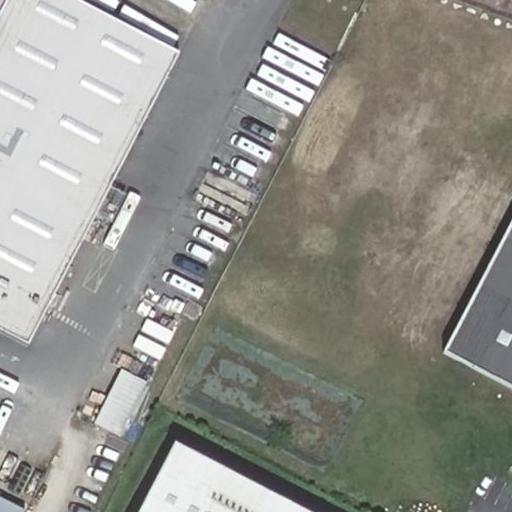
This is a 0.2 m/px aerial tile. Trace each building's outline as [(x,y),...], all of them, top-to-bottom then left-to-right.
[(0,330),(28,345),(179,53),(77,0),(6,0),(0,13),(0,330)] [(511,220),(446,348),(511,381),(511,220)] [(96,424),(122,436),(149,380),(123,367),(96,424)] [(315,511),(179,441),(143,511),(315,511)] [(0,511),(21,511),(0,502),(0,511)]
